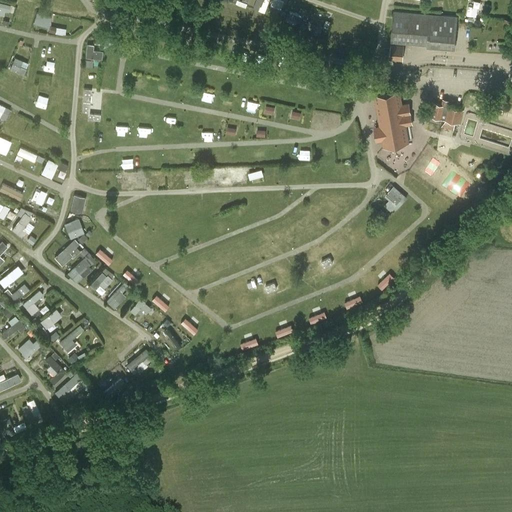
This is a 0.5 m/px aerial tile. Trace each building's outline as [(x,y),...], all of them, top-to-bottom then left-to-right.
[(0,0),(0,13),(10,16),(13,4),(0,0)] [(259,0),(257,9),(268,12),(271,0),(259,0)] [(283,0),(274,0),(272,5),(283,9),(286,1),(283,0)] [(468,15),(478,17),(480,8),(470,5),(468,15)] [(35,23),(52,27),(55,15),(38,11),(35,23)] [(457,17),(394,12),(391,42),(455,47),(457,17)] [(86,56),(103,59),(105,50),(95,49),(96,44),(89,43),(86,56)] [(407,44),(393,44),(393,59),(407,59),(407,44)] [(27,74),(30,61),(15,57),(12,70),(27,74)] [(89,113),(91,89),(84,88),(81,112),(89,113)] [(158,88),(157,97),(165,98),(166,89),(158,88)] [(407,104),(401,105),(399,91),(374,96),(383,147),(408,143),(406,129),(412,128),(407,104)] [(0,102),(0,115),(7,119),(13,109),(0,102)] [(429,116),(443,120),(443,124),(454,127),(455,123),(461,124),(463,110),(432,102),(429,116)] [(295,110),(293,117),(301,119),(303,112),(295,110)] [(228,133),(238,135),(239,128),(229,126),(228,133)] [(36,160),(39,153),(22,146),(19,153),(36,160)] [(49,158),(42,174),(53,178),(60,163),(49,158)] [(59,167),(67,171),(69,165),(61,162),(59,167)] [(246,182),(245,168),(230,169),(230,182),(246,182)] [(133,185),(145,185),(145,174),(133,174),(133,185)] [(169,176),(169,187),(181,187),(180,176),(169,176)] [(22,199),(25,192),(4,182),(1,189),(22,199)] [(386,205),(393,212),(409,197),(397,184),(386,194),(391,200),(386,205)] [(36,191),(28,202),(38,209),(46,198),(36,191)] [(70,211),(82,213),(86,197),(74,194),(70,211)] [(2,201),(0,204),(0,215),(4,218),(12,208),(2,201)] [(26,237),(34,224),(30,221),(33,216),(25,211),(14,230),(26,237)] [(72,238),(86,232),(80,217),(66,223),(72,238)] [(82,242),(90,238),(87,233),(79,237),(82,242)] [(34,244),(38,238),(32,234),(28,241),(34,244)] [(6,259),(2,255),(10,245),(3,239),(0,243),(0,263),(1,265),(6,259)] [(63,264),(80,252),(82,256),(87,253),(79,243),(80,242),(77,239),(56,255),(63,264)] [(101,248),(97,253),(110,263),(114,258),(101,248)] [(80,283),(94,268),(91,265),(97,258),(90,251),(70,273),(80,283)] [(323,261),(325,267),(335,263),(332,257),(323,261)] [(6,286),(25,270),(19,264),(0,280),(6,286)] [(124,274),(135,282),(139,276),(129,268),(124,274)] [(92,284),(97,288),(101,283),(107,288),(114,278),(103,270),(92,284)] [(128,295),(124,292),(130,284),(126,280),(108,301),(117,308),(128,295)] [(26,283),(13,293),(18,299),(31,289),(26,283)] [(277,283),(267,285),(269,291),(279,289),(277,283)] [(100,285),(97,290),(103,294),(107,289),(100,285)] [(33,314),(41,307),(36,301),(45,294),(41,289),(24,302),(33,314)] [(167,311),(172,306),(159,294),(154,299),(167,311)] [(350,307),(364,299),(361,295),(347,303),(350,307)] [(142,297),(132,310),(137,314),(143,307),(149,311),(153,306),(142,297)] [(10,307),(5,311),(10,317),(15,312),(10,307)] [(48,328),(64,315),(58,307),(42,320),(48,328)] [(326,311),(311,317),(314,323),(329,317),(326,311)] [(7,338),(26,325),(18,314),(10,320),(13,324),(2,332),(7,338)] [(186,317),(182,323),(195,333),(200,328),(186,317)] [(79,342),(75,338),(86,328),(81,323),(60,341),(69,351),(79,342)] [(277,330),(279,337),(296,330),(293,323),(277,330)] [(19,348),(28,358),(43,343),(38,338),(35,342),(30,337),(19,348)] [(258,337),(242,342),(244,349),(260,344),(258,337)] [(57,371),(62,366),(56,359),(60,355),(55,351),(46,360),(57,371)] [(69,356),(73,361),(80,356),(77,351),(69,356)] [(138,354),(138,364),(145,364),(146,354),(138,354)] [(8,379),(19,371),(16,366),(4,374),(8,379)] [(65,404),(88,382),(78,371),(55,393),(65,404)] [(0,390),(24,381),(20,372),(0,380),(0,390)] [(36,398),(23,405),(31,422),(44,416),(36,398)]
